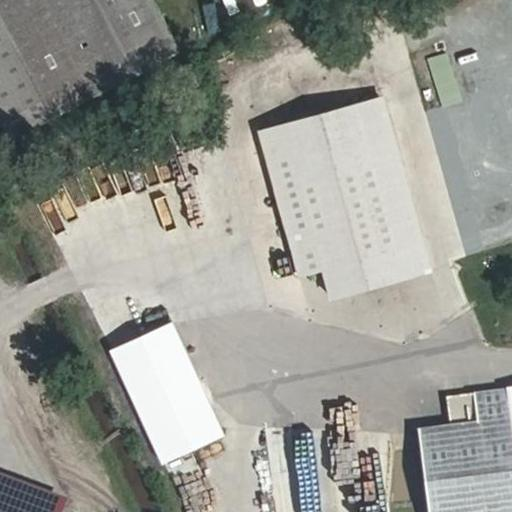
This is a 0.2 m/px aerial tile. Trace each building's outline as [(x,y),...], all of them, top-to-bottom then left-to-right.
[(0,0),(0,122),(8,139),(179,52),(152,0),(0,0)] [(442,108),(463,102),(448,52),(427,58),(442,108)] [(430,284),(382,110),(363,115),(379,172),(403,260),(412,289),(430,284)] [(363,115),(263,142),(304,287),(329,280),(304,193),(379,172),(363,115)] [(379,172),(304,193),(329,280),(329,281),(403,260),(379,172)] [(240,252),(246,275),(258,272),(252,249),(240,252)] [(246,284),(240,253),(212,258),(218,289),(246,284)] [(473,267),(478,283),(504,274),(498,258),(473,267)] [(337,310),(412,289),(403,260),(329,281),(337,310)] [(113,365),(139,419),(198,392),(173,337),(113,365)] [(462,444),(417,451),(425,511),(511,511),(511,407),(475,413),(479,442),(462,444)] [(475,413),(458,415),(462,444),(479,442),(475,413)]
